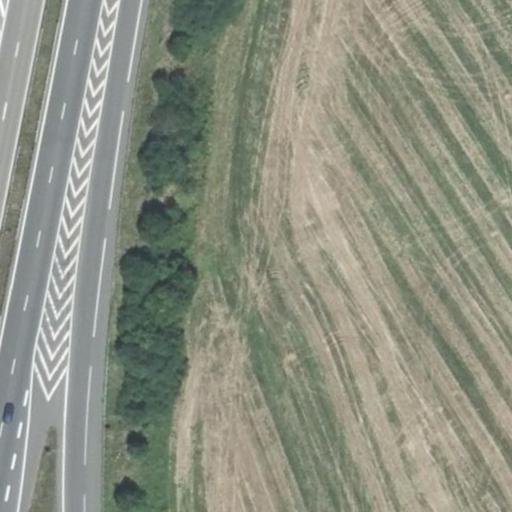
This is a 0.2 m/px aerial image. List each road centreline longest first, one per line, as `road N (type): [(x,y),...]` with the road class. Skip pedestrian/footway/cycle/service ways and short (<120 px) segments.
road 1 (motorway): [(79,511),(90,254),(130,0)]
road 2 (motorway): [(0,433),(87,0)]
road 3 (track): [(328,511),(219,221)]
road 4 (trunk): [(28,0),(0,148)]
